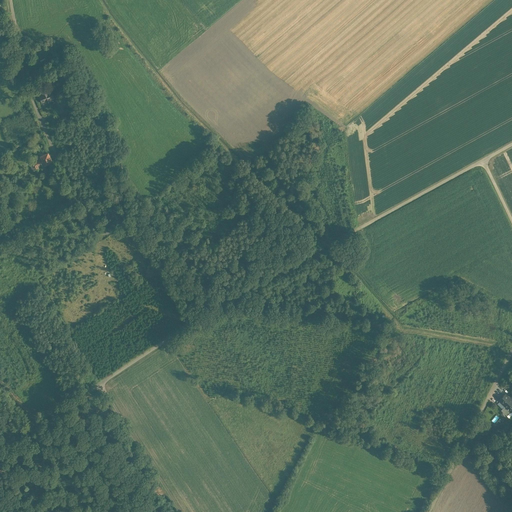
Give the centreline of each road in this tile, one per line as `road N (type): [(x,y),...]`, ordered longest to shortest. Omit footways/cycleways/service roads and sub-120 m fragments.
road 1 (track): [(193,321),(140,231),(125,226),(110,235),(63,163),(35,106),(14,0)]
road 2 (track): [(484,161),(193,321)]
road 3 (track): [(193,321),(0,439)]
road 4 (track): [(432,511),(511,354)]
road 5 (track): [(104,382),(182,511)]
